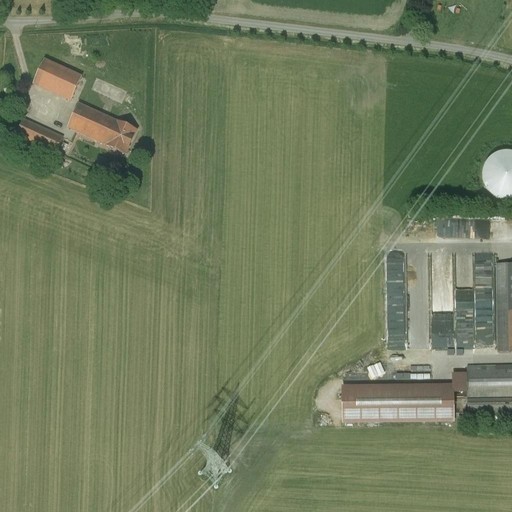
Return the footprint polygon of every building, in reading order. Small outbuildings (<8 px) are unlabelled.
[(83,78),(44,61),(33,84),(71,101),(83,78)] [(106,145),(117,121),(82,106),(70,129),(106,145)] [(63,139),(24,121),(17,134),(57,154),(63,139)] [(117,121),(106,145),(126,154),(137,129),(117,121)] [(505,190),(504,196),(511,198),(511,152),(495,150),(488,187),(505,190)] [(430,260),(407,260),(407,346),(416,346),(416,348),(431,348),(430,260)] [(511,266),(497,266),(498,354),(511,354),(511,266)] [(458,312),(459,349),(475,348),(475,322),(468,322),(468,311),(458,312)] [(511,367),(467,368),(468,403),(511,401),(511,367)] [(453,391),(343,392),(343,421),(453,421),(453,391)] [(511,401),(468,403),(468,418),(511,417),(511,401)]
